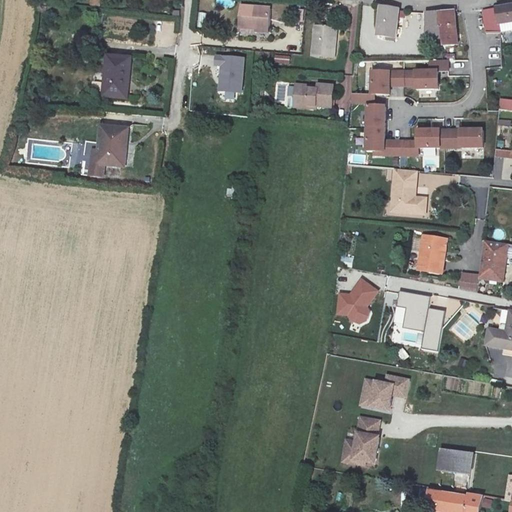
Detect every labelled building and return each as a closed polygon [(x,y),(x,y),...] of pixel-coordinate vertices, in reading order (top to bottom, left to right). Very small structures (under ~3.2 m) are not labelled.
[(271,2),(250,0),(240,0),(238,25),(256,26),(256,21),(269,22),(271,2)] [(511,0),(480,0),(483,28),(501,26),(500,11),(511,9),(511,0)] [(379,31),(395,34),(398,5),(382,2),(379,31)] [(443,7),(444,26),(444,42),(457,42),(456,4),(443,7)] [(444,26),(443,7),(437,8),(430,7),(430,27),(444,26)] [(178,47),(178,22),(155,22),(155,47),(178,47)] [(316,22),(313,49),(336,52),(339,25),(316,22)] [(135,55),(112,52),(107,90),(130,93),(135,55)] [(289,65),(290,56),(275,54),(274,63),(289,65)] [(246,59),(216,57),(215,67),(221,68),(219,93),(243,95),(246,59)] [(373,90),(391,90),(391,81),(391,67),(373,67),(373,90)] [(394,81),(404,81),(404,67),(395,67),(394,81)] [(404,81),(416,81),(416,67),(404,67),(404,81)] [(416,85),(439,85),(438,67),(416,67),(416,81),(416,85)] [(297,81),(295,105),(313,107),(313,103),(335,105),(338,82),(321,80),(320,87),(311,86),(311,83),(297,81)] [(358,103),(370,103),(370,90),(354,90),(353,102),(358,103)] [(511,99),(500,98),(499,109),(511,110),(511,99)] [(384,148),(385,137),(385,103),(373,103),(370,103),(358,103),(357,147),(375,147),(384,148)] [(102,122),(98,159),(125,162),(126,150),(123,149),(126,126),(102,122)] [(418,144),(440,144),(440,126),(418,126),(418,137),(418,144)] [(453,144),(453,126),(444,126),(444,144),(453,144)] [(461,144),(483,144),(483,126),(461,126),(461,144)] [(392,151),(392,137),(385,137),(384,148),(375,147),(375,151),(392,151)] [(392,151),(410,151),(410,137),(392,137),(392,151)] [(511,150),(495,150),(495,158),(511,158),(511,150)] [(418,167),(397,165),(394,208),(417,209),(417,202),(427,203),(428,194),(415,193),(415,190),(417,190),(418,167)] [(441,257),(444,240),(423,237),(418,271),(441,275),(444,258),(441,257)] [(511,254),(511,245),(488,243),(483,280),(504,282),(509,254),(511,255),(511,254)] [(459,290),(477,292),(478,274),(461,272),(459,290)] [(379,291),(362,281),(350,296),(341,295),(337,314),(349,316),(351,321),(361,325),(368,321),(370,312),(368,308),(379,291)] [(431,298),(401,293),(399,307),(407,309),(403,329),(426,333),(429,310),(431,298)] [(446,312),(429,310),(426,333),(423,350),(439,353),(446,312)] [(489,341),(505,344),(511,345),(511,312),(507,335),(501,334),(502,329),(492,326),(489,341)] [(368,379),(363,407),(401,414),(409,379),(389,375),(388,383),(368,379)] [(376,458),(381,432),(378,432),(381,416),(363,413),(358,437),(355,455),(364,456),(376,458)] [(363,459),(364,456),(355,455),(358,437),(346,435),(342,455),(363,459)] [(475,454),(442,450),(440,472),(472,476),(475,454)] [(511,494),(511,496),(511,495),(511,454),(503,453),(500,472),(511,474),(511,494)] [(424,503),(471,511),(474,511),(480,490),(469,488),(467,494),(427,487),(424,503)]
